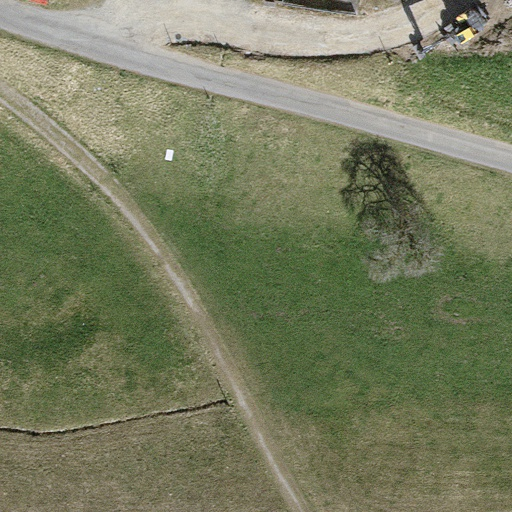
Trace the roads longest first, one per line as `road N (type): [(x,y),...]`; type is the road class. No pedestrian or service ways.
road 1 (unclassified): [(511,158),(95,47),(0,12)]
road 2 (track): [(0,98),(86,168),(157,249),(300,511)]
road 3 (track): [(95,47),(141,11),(333,41),(416,19),(439,0)]
